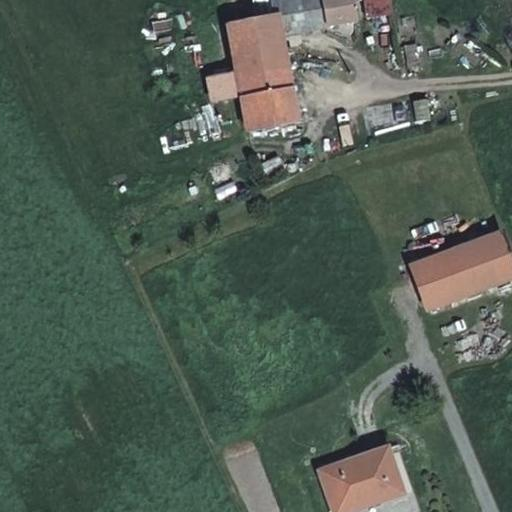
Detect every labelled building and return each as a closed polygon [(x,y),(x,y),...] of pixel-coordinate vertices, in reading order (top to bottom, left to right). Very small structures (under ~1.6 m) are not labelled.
[(272,0),(275,16),(278,32),(326,25),(322,0),(272,0)] [(322,0),(326,25),(356,20),(354,12),(357,10),(358,7),(358,4),(356,0),(322,0)] [(278,32),(275,16),(228,24),(247,131),(294,124),(278,32)] [(412,267),(428,308),(511,275),(511,264),(500,233),(412,267)] [(312,481),(324,511),(355,511),(395,495),(377,452),(312,481)]
